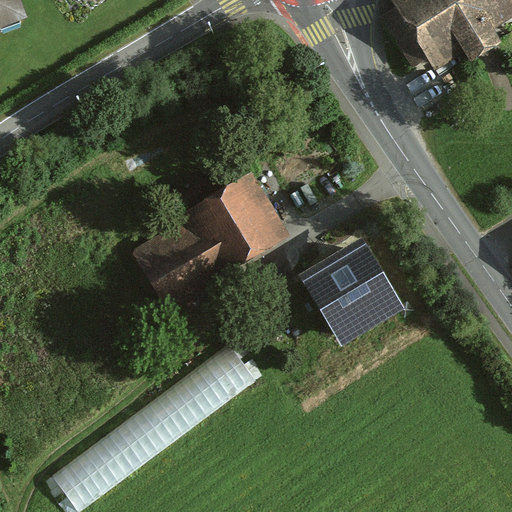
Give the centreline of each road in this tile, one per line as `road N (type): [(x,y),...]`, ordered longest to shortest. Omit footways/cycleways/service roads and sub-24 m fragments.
road 1 (tertiary): [(511,306),(369,99),(321,0)]
road 2 (track): [(207,309),(200,330),(153,380),(33,477),(18,511)]
road 3 (tertiary): [(0,145),(235,0)]
